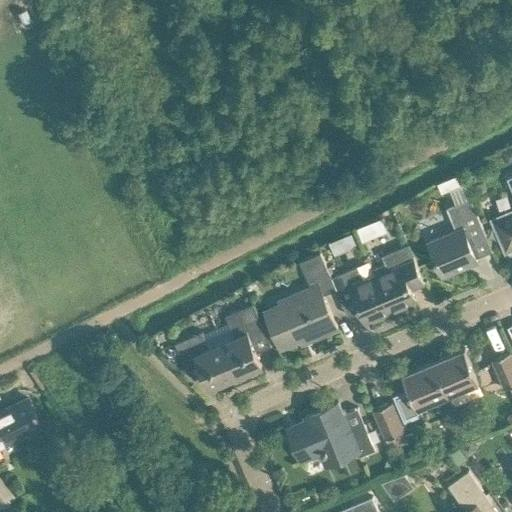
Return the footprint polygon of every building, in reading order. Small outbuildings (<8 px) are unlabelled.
[(511,174),(508,177),(511,186),(511,207),(490,217),(505,252),(509,250),(511,253),(511,252),(511,174)] [(492,249),(493,249),(471,197),(449,206),(458,228),(429,240),(443,274),(478,259),(476,253),(491,247),(492,249)] [(366,238),(390,228),(384,214),(360,224),(366,238)] [(336,249),(354,245),(352,234),(333,239),(336,249)] [(417,298),(412,287),(425,281),(409,243),(382,254),(386,263),(374,268),(377,274),(392,309),(417,298)] [(309,280),(330,271),(321,250),(301,259),(309,280)] [(366,319),(392,309),(377,274),(365,279),(358,264),(332,275),(342,300),(356,294),(366,319)] [(320,335),(338,327),(319,282),(293,293),(297,302),(268,314),(281,345),(318,330),(320,335)] [(236,336),(223,341),(237,374),(263,363),(250,333),(264,326),(254,302),(230,312),(235,325),(232,327),(236,336)] [(211,385),(237,374),(223,341),(210,346),(203,330),(175,341),(188,366),(201,360),(211,385)] [(480,380),(466,347),(434,360),(448,393),(480,380)] [(511,351),(511,349),(493,357),(505,386),(511,383),(511,351)] [(419,410),(417,406),(448,393),(434,360),(403,373),(410,390),(398,395),(406,415),(419,410)] [(0,444),(41,424),(27,396),(0,409),(0,444)] [(392,399),(374,407),(387,437),(405,429),(392,399)] [(324,452),(339,446),(343,457),(358,450),(360,455),(376,448),(365,421),(350,428),(339,400),(305,415),(307,418),(294,424),(296,429),(290,431),(302,459),(323,450),(324,452)] [(458,464),(468,457),(459,444),(449,451),(458,464)] [(485,511),(482,507),(492,500),(469,468),(448,483),(467,509),(463,511),(485,511)] [(394,494),(413,484),(406,471),(387,480),(394,494)] [(0,503),(13,494),(0,477),(0,503)] [(376,511),(380,511),(373,495),(337,510),(338,511),(376,511)]
